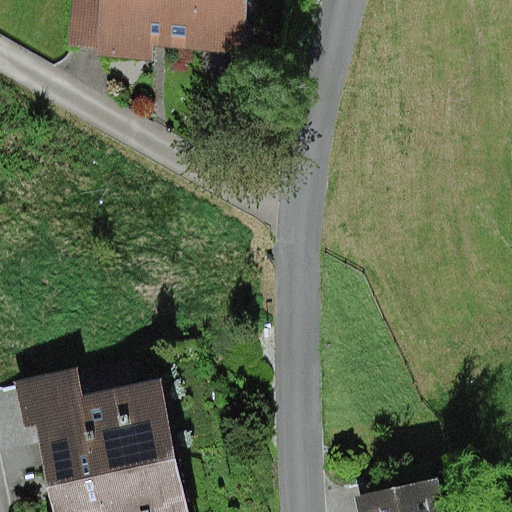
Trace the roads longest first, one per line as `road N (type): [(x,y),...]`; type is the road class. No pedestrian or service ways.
road 1 (residential): [(292,227),(0,38)]
road 2 (residential): [(292,227),(302,511)]
road 3 (residential): [(343,0),(292,227)]
